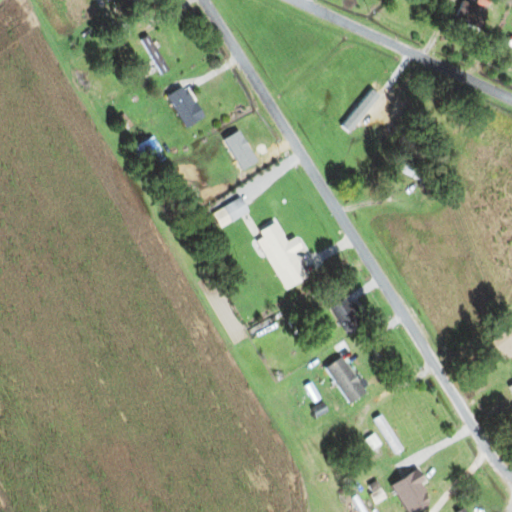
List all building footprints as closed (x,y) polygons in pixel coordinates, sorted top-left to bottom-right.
[(462,0),(455,16),(478,27),(490,1),(488,0),(478,0),(476,5),(466,0),(462,0)] [(139,40),(161,73),(168,69),(146,35),(139,40)] [(164,97),(187,127),(204,115),(181,85),(164,97)] [(373,127),(394,109),(379,92),(358,109),(373,127)] [(237,132),(228,137),(245,168),(254,163),(237,132)] [(400,171),(421,181),(425,175),(403,164),(400,171)] [(230,221),(249,211),(239,195),(221,205),(230,221)] [(275,276),(284,271),(291,285),(306,278),(293,252),(301,248),(295,237),(285,242),(275,222),(258,230),(262,238),(258,240),(275,276)] [(362,326),(347,297),(330,306),(345,334),(362,326)] [(505,360),(510,357),(511,359),(511,334),(507,329),(491,343),(505,360)] [(349,404),(365,393),(340,357),(324,368),(349,404)] [(370,426),(382,444),(373,450),(381,464),(407,448),(390,422),(392,421),(389,414),(370,426)] [(432,504),(413,468),(405,472),(424,508),(432,504)]
